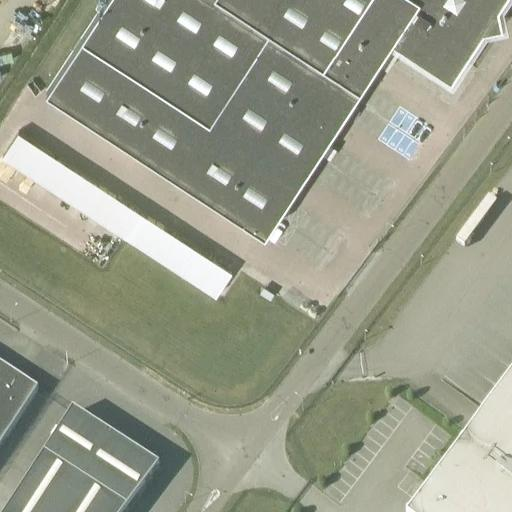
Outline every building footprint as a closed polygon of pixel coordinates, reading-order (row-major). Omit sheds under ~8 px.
[(503,24),(500,6),(503,0),(104,0),(47,89),(266,232),(392,39),(452,78),(485,28),(503,24)] [(210,257),(194,281),(216,296),(232,271),(210,257)] [(0,366),(0,450),(38,392),(0,366)] [(511,511),(511,386),(445,476),(418,511),(511,511)] [(73,414),(9,511),(128,511),(160,471),(73,414)]
